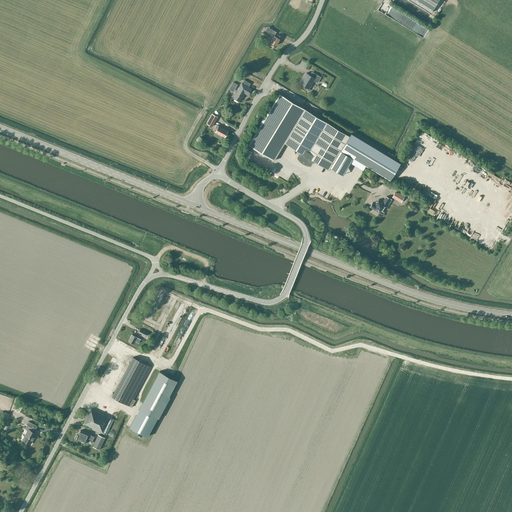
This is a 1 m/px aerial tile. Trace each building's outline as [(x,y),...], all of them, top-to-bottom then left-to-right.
[(438,0),(410,0),(431,12),(438,0)] [(271,34),(270,37),(272,38),(270,42),(276,45),(280,39),(271,34)] [(321,77),(314,73),(312,76),(306,73),(303,79),(302,79),(300,83),(304,85),(303,87),(306,89),(307,87),(309,88),(314,80),(318,82),(321,77)] [(252,88),(248,87),(250,83),(244,80),(242,83),(233,98),(239,102),(244,93),(248,95),(252,88)] [(279,93),(248,145),(274,161),(277,155),(281,150),(281,149),(282,148),(285,143),(293,148),(298,151),(299,152),(300,153),(297,158),(298,159),(299,160),(300,161),(301,162),(302,163),(304,163),(305,164),(306,164),(307,165),(309,165),(310,165),(313,161),(314,161),(315,162),(319,164),(320,165),(329,170),(331,167),(343,147),(349,136),(338,129),(279,93)] [(207,123),(212,126),(218,117),(212,114),(207,123)] [(216,133),(214,135),(221,139),(222,136),(224,137),(228,130),(219,125),(218,126),(216,125),(215,128),(217,129),(215,132),(216,133)] [(343,147),(341,150),(390,180),(400,163),(351,133),(349,136),(343,147)] [(396,192),(392,198),(401,203),(404,197),(396,192)] [(369,207),(383,214),(384,212),(382,211),(385,206),(387,207),(392,199),(386,196),(383,202),(378,199),(377,202),(376,201),(375,203),(372,202),(369,207)] [(139,343),(141,339),(137,337),(131,334),(128,341),(134,344),(135,341),(139,343)] [(114,392),(112,396),(129,406),(131,407),(135,400),(134,399),(151,367),(133,357),(128,366),(114,392)] [(140,408),(130,427),(147,436),(157,418),(177,380),(168,375),(160,371),(140,408)] [(106,435),(113,419),(112,418),(92,409),(91,410),(89,413),(88,413),(83,424),(104,434),(106,435)] [(37,433),(34,432),(37,426),(29,422),(25,429),(28,430),(22,440),(30,444),(37,433)] [(92,440),(94,437),(80,430),(78,435),(76,436),(75,438),(76,439),(85,443),(87,438),(92,440)] [(95,442),(97,443),(95,448),(99,450),(105,438),(98,435),(95,442)]
